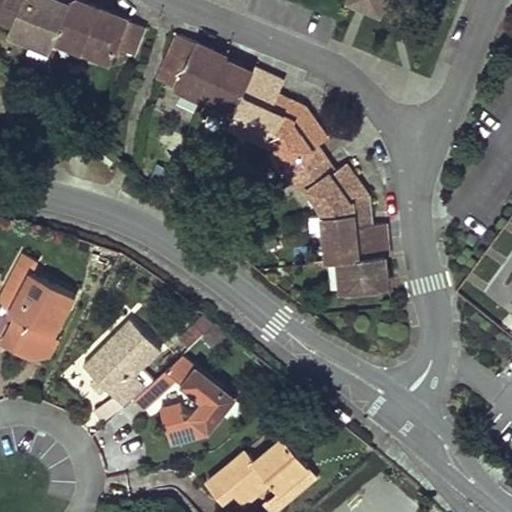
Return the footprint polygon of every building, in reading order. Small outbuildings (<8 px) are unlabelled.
[(0,0),(0,18),(13,25),(9,34),(51,52),(56,41),(83,53),(100,10),(82,3),(82,0),(40,0),(37,7),(21,1),(21,0),(0,0)] [(380,12),(384,0),(354,0),(354,1),(380,12)] [(145,28),(100,10),(83,53),(112,65),(119,50),(134,56),(145,28)] [(161,79),(209,101),(228,60),(219,56),(218,60),(211,58),(215,50),(181,35),(161,79)] [(134,56),(119,50),(112,65),(127,72),(134,56)] [(219,56),(228,60),(229,57),(215,50),(211,58),(218,60),(219,56)] [(209,101),(237,114),(244,96),(258,103),(271,75),(256,68),(254,72),(242,66),(228,60),(209,101)] [(232,123),(276,143),(286,116),(282,114),(285,107),(277,103),(281,94),(282,91),(286,82),(271,75),(258,103),(244,96),(237,114),(232,123)] [(277,103),(285,107),(290,98),(281,94),(277,103)] [(286,168),(296,181),(328,158),(319,146),(331,138),(308,107),(290,98),(285,107),(282,114),(286,116),(276,143),(278,144),(292,164),(286,168)] [(104,145),(95,152),(108,171),(118,165),(104,145)] [(328,158),(296,181),(305,195),(312,191),(325,210),(326,215),(355,212),(355,217),(362,216),(374,215),(370,195),(348,163),(337,171),(328,158)] [(355,212),(326,215),(332,261),(343,260),(359,258),(358,242),(388,240),(386,223),(378,224),(375,224),(363,226),(362,216),(355,217),(355,212)] [(374,215),(362,216),(363,226),(375,224),(374,215)] [(347,290),(389,286),(386,256),(390,256),(388,240),(358,242),(359,258),(343,260),(347,290)] [(46,332),(54,336),(77,293),(36,271),(41,260),(26,252),(7,288),(19,295),(10,312),(16,320),(4,342),(33,357),(46,332)] [(1,299),(10,312),(19,295),(7,288),(1,299)] [(215,344),(226,335),(207,311),(195,320),(215,344)] [(137,397),(149,386),(136,372),(162,348),(135,319),(86,364),(126,406),(137,397)] [(181,337),(191,348),(198,341),(206,334),(197,323),(181,337)] [(43,357),(54,336),(46,332),(33,357),(43,357)] [(235,395),(184,354),(149,386),(137,397),(146,408),(180,378),(205,400),(194,414),(185,417),(181,402),(163,408),(172,441),(207,431),(235,395)] [(341,397),(334,405),(351,421),(359,413),(341,397)] [(270,478),(279,489),(309,463),(285,435),(257,459),(247,447),(208,481),(222,497),(232,488),(243,501),(270,478)] [(309,463),(279,489),(265,502),(273,511),(318,473),(309,463)]
